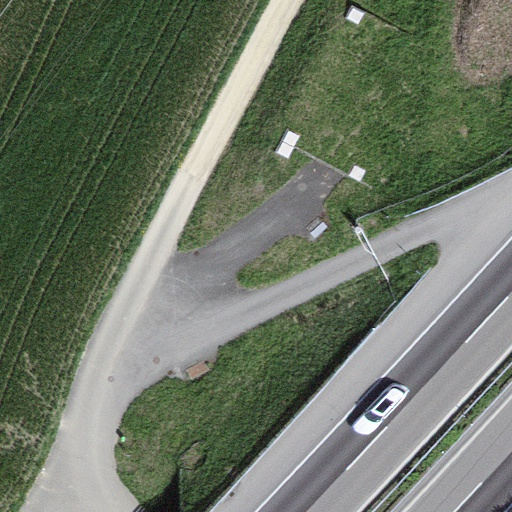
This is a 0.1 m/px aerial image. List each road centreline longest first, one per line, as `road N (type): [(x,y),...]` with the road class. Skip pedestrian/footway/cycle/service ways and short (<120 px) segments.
road 1 (motorway): [(511,291),(306,511)]
road 2 (track): [(284,0),(160,239)]
